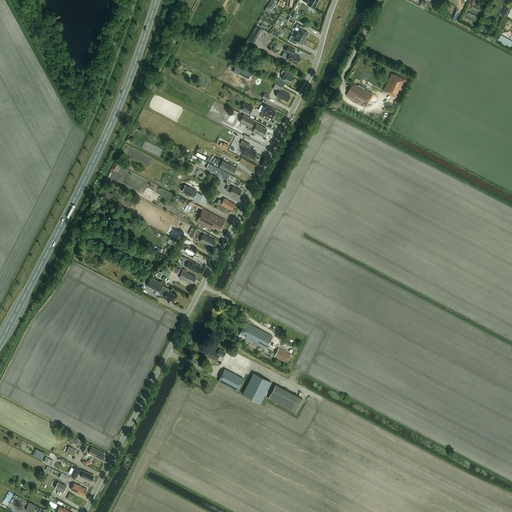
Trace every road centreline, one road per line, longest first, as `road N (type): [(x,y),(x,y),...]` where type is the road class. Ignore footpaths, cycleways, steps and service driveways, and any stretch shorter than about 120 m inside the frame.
road 1 (tertiary): [(84,511),(312,72),(335,0)]
road 2 (trunk): [(0,345),(84,183),(156,0)]
